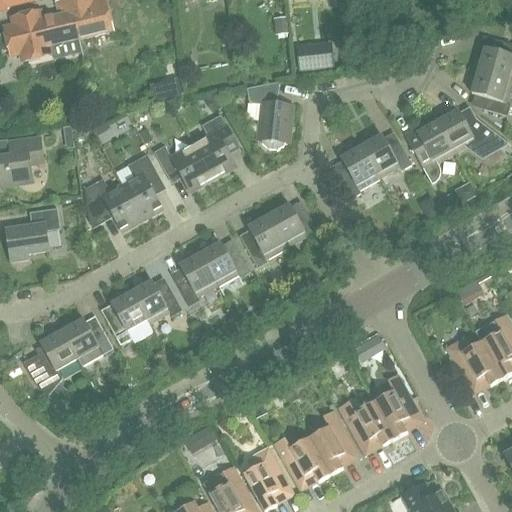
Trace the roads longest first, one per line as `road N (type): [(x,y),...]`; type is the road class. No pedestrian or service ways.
road 1 (tertiary): [(74,480),(110,449),(379,297)]
road 2 (residential): [(0,310),(67,299),(303,169)]
road 3 (residential): [(303,169),(319,97),(426,66)]
road 4 (residential): [(456,441),(379,297)]
road 5 (tertiary): [(379,297),(511,220)]
road 6 (residential): [(379,297),(303,169)]
road 7 (residential): [(332,511),(456,441)]
